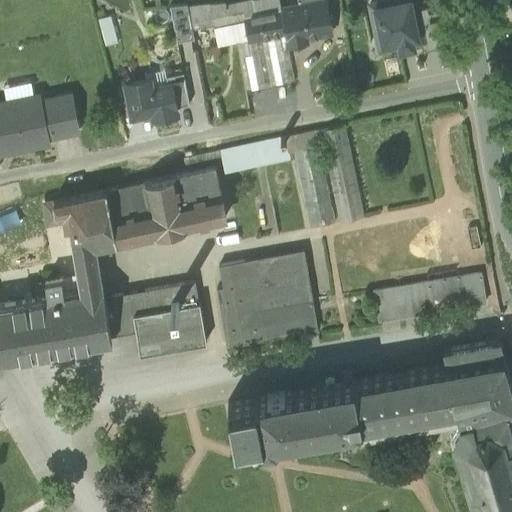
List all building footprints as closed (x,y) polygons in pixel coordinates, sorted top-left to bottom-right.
[(225,2),(189,5),(193,28),(207,98),(234,92),(225,44),(237,41),(247,89),(295,79),(289,44),(286,31),(265,34),(262,18),(283,13),(282,7),(280,0),(244,0),(226,4),(225,2)] [(321,0),(301,4),(306,30),(332,25),(327,0),(321,0)] [(399,39),(400,44),(413,41),(422,39),(423,39),(416,8),(414,0),(379,0),(370,2),(378,39),(382,38),(383,43),(399,39)] [(195,38),(188,2),(170,4),(177,41),(195,38)] [(286,31),(289,44),(308,41),(307,37),(306,30),(301,4),(299,4),(282,7),(283,13),(286,31)] [(422,39),(424,49),(449,44),(441,9),(428,11),(427,6),(416,8),(423,39),(422,39)] [(262,18),(265,34),(286,31),(283,13),(262,18)] [(333,32),(332,25),(306,30),(307,37),(333,32)] [(378,39),(380,48),(400,44),(399,39),(383,43),(382,38),(378,39)] [(149,78),(151,87),(168,83),(166,74),(165,67),(148,71),(149,78)] [(149,78),(127,82),(133,113),(153,109),(154,116),(176,112),(175,106),(190,103),(184,71),(166,74),(168,83),(151,87),(149,78)] [(4,84),(7,98),(34,93),(31,79),(4,84)] [(34,93),(7,98),(8,104),(40,98),(39,92),(34,93)] [(40,98),(48,135),(79,128),(71,92),(40,98)] [(0,99),(0,150),(49,140),(48,135),(40,98),(8,104),(7,98),(0,99)] [(294,149),(310,227),(336,222),(320,144),(323,143),(340,221),(365,215),(346,122),(286,135),(289,150),(294,149)] [(286,135),(221,148),(223,163),(225,169),(290,156),(289,150),(286,135)] [(216,165),(223,163),(221,148),(175,157),(178,173),(216,165)] [(226,216),(216,165),(178,173),(106,188),(117,239),(226,216)] [(96,244),(117,239),(106,188),(46,201),(48,216),(69,212),(79,266),(99,263),(96,244)] [(0,227),(22,219),(17,206),(0,212),(0,227)] [(217,286),(222,315),(312,298),(304,249),(219,264),(223,285),(217,286)] [(104,295),(99,263),(79,266),(80,274),(82,290),(65,292),(63,276),(46,279),(49,295),(0,303),(0,357),(111,339),(111,334),(104,295)] [(481,272),(454,276),(459,306),(486,301),(481,272)] [(80,274),(63,276),(65,292),(82,290),(80,274)] [(434,310),(459,306),(454,276),(428,280),(434,310)] [(118,333),(137,330),(134,312),(199,301),(196,279),(132,290),(112,294),(116,319),(118,333)] [(418,312),(434,310),(428,280),(413,283),(399,285),(404,315),(418,312)] [(380,318),(404,315),(399,285),(375,289),(380,318)] [(111,334),(118,333),(116,319),(112,294),(104,295),(111,334)] [(318,329),(312,298),(222,315),(228,345),(318,329)] [(200,301),(199,301),(134,312),(137,330),(141,352),(207,341),(200,301)] [(263,441),(263,444),(279,442),(278,438),(457,407),(460,416),(507,405),(511,403),(511,377),(500,337),(444,346),(446,363),(282,391),(281,384),(267,387),(268,394),(228,401),(237,446),(263,441)] [(451,438),(474,511),(511,511),(511,420),(507,405),(460,416),(461,418),(451,438)] [(265,451),(460,416),(457,407),(278,438),(279,442),(263,444),(265,451)]
